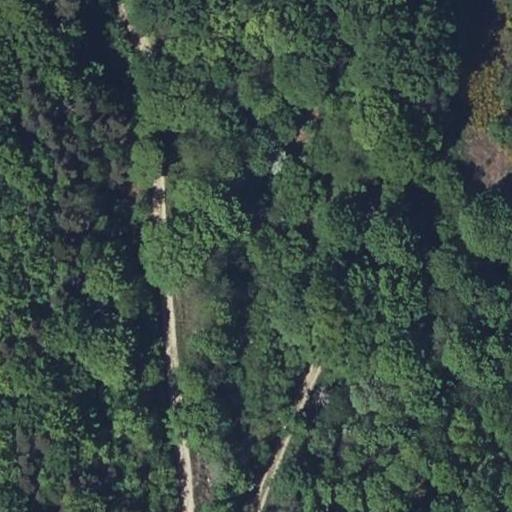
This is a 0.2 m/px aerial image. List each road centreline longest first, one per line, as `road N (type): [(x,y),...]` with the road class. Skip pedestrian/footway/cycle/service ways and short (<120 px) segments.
road 1 (track): [(236,511),(342,251),(393,0)]
road 2 (track): [(156,511),(155,401),(128,103),(94,0)]
